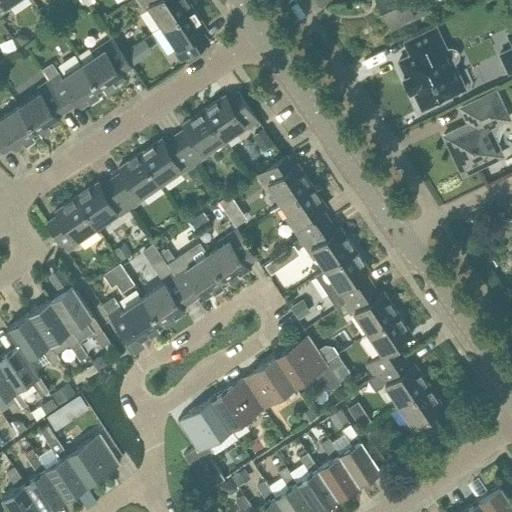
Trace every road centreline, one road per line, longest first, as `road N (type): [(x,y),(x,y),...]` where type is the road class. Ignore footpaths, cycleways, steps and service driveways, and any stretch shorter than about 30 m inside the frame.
road 1 (residential): [(149,410),(135,387),(140,367),(250,294),(263,303),(269,335),(180,400)]
road 2 (residential): [(9,202),(254,22)]
road 3 (residential): [(407,235),(254,22)]
road 4 (residential): [(511,397),(407,235)]
road 5 (residential): [(370,511),(511,417)]
